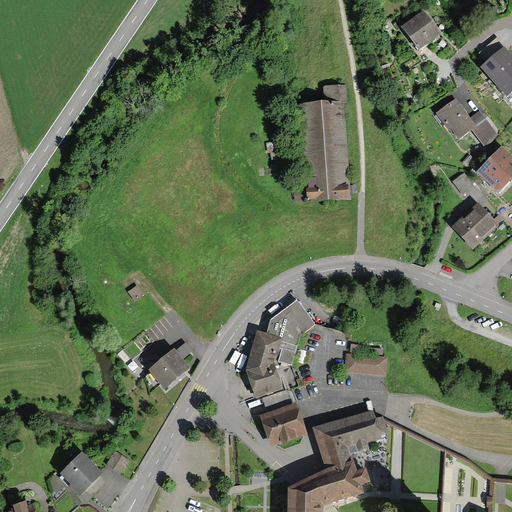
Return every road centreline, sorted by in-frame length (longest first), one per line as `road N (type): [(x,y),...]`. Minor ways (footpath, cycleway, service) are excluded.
road 1 (unclassified): [(340,0),(361,141),(360,267)]
road 2 (secondary): [(0,218),(147,0)]
road 3 (unclassified): [(379,408),(330,409),(284,459),(273,459),(227,415)]
road 4 (unclassified): [(209,369),(275,291),(313,273),(360,267)]
